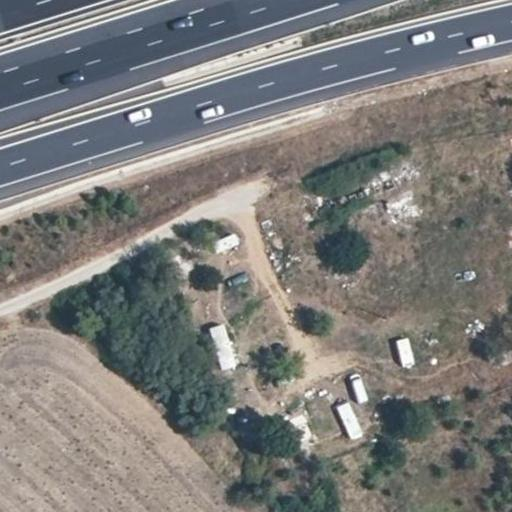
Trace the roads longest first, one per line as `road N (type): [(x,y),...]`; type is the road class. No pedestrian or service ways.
road 1 (motorway): [(0,167),(263,86),(511,23)]
road 2 (motorway): [(0,81),(260,0)]
road 3 (track): [(0,303),(246,188)]
road 4 (trunk): [(0,366),(45,379),(98,417),(148,511)]
road 5 (trunk): [(365,511),(511,356)]
